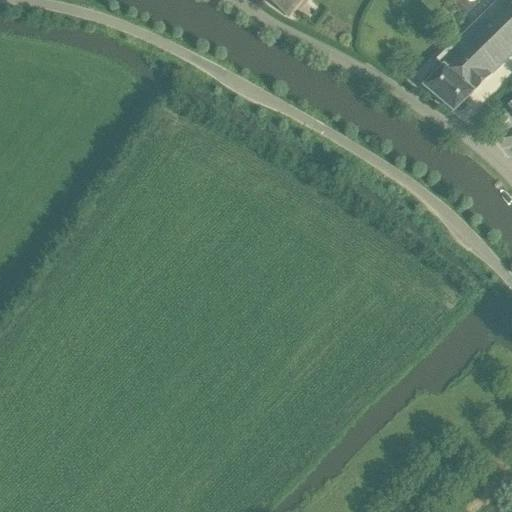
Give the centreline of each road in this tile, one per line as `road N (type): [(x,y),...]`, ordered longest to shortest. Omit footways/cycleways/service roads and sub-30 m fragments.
road 1 (unclassified): [(511,285),(431,202),(319,129),(118,25),(9,0)]
road 2 (residential): [(511,176),(456,130),(234,0)]
